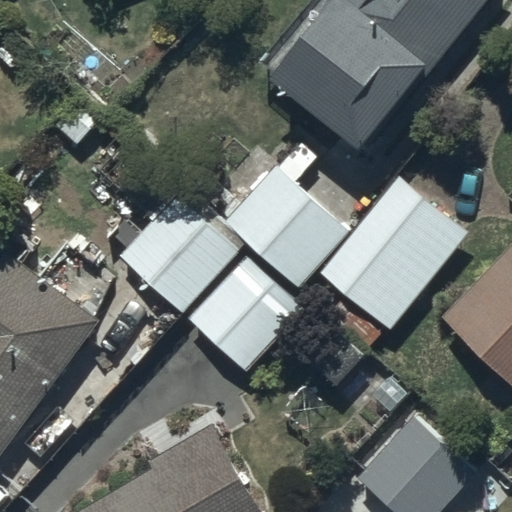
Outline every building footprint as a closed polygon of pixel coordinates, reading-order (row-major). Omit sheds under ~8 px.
[(329,0),(274,65),(371,147),(495,0),(329,0)] [(228,220),(252,243),(302,288),(352,232),(277,165),(228,220)] [(403,176),(325,274),(394,330),(473,232),(403,176)] [(252,243),(228,220),(188,184),(123,256),(188,314),(252,243)] [(511,248),(444,317),(511,383),(511,248)] [(0,470),(106,323),(12,255),(0,272),(0,470)] [(251,256),(195,318),(251,370),(308,307),(251,256)] [(439,511),(475,473),(413,416),(357,477),(395,511),(439,511)] [(82,511),(267,511),(219,431),(82,511)]
